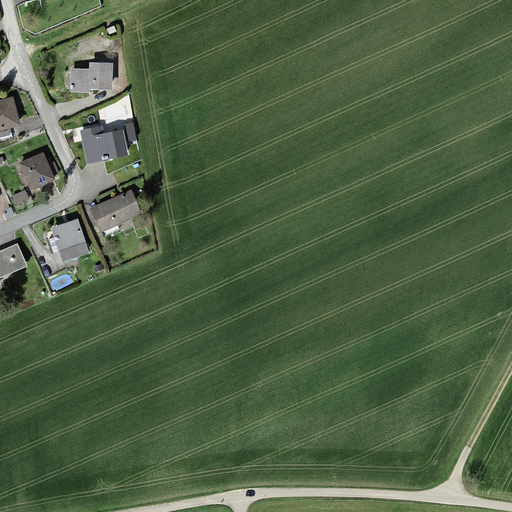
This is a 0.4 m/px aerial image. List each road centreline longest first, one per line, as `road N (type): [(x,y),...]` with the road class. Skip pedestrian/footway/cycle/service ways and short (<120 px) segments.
road 1 (unclassified): [(511,508),(302,492),(139,511)]
road 2 (residential): [(20,69),(65,164),(71,196),(0,230)]
road 3 (track): [(441,499),(511,366)]
